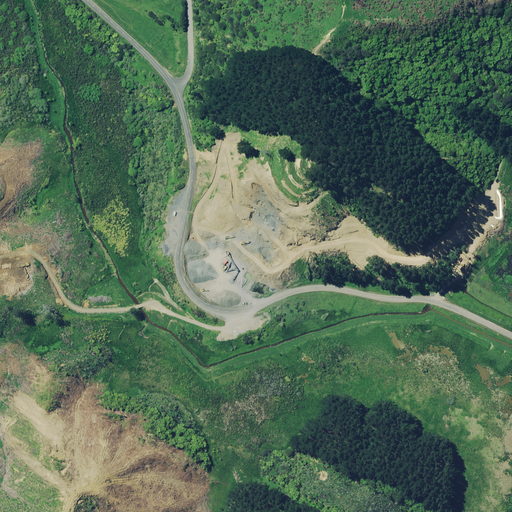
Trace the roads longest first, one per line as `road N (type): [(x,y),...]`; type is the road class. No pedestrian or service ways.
road 1 (unclassified): [(176,90),(192,156),(176,265),(188,296),(224,311),(305,288),(340,287),(452,304),(511,334)]
road 2 (unclassified): [(86,0),(176,90)]
